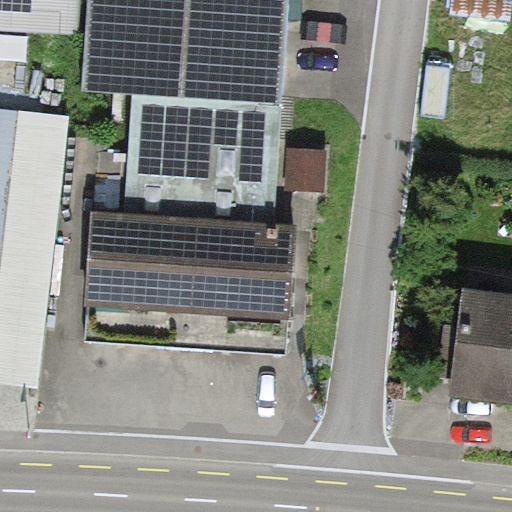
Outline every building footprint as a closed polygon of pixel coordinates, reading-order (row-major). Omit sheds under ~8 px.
[(0,0),(0,28),(87,36),(89,0),(0,0)] [(287,0),(89,0),(87,36),(84,91),(133,96),(130,133),(125,214),(93,213),(87,343),(287,358),(297,228),(276,226),(287,0)] [(74,113),(0,105),(0,386),(47,391),(73,128),(74,113)] [(326,153),(292,152),(291,190),(325,191),(326,153)] [(511,300),(467,295),(455,393),(511,399),(511,300)]
